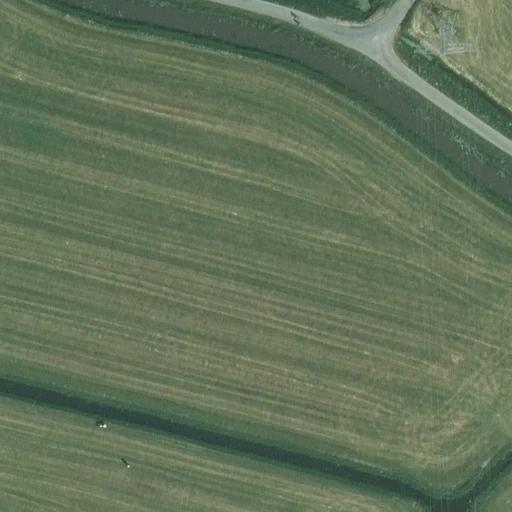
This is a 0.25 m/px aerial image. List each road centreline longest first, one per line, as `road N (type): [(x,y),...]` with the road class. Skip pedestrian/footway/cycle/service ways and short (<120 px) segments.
road 1 (unclassified): [(511,148),(366,47)]
road 2 (unclassified): [(366,47),(232,0)]
